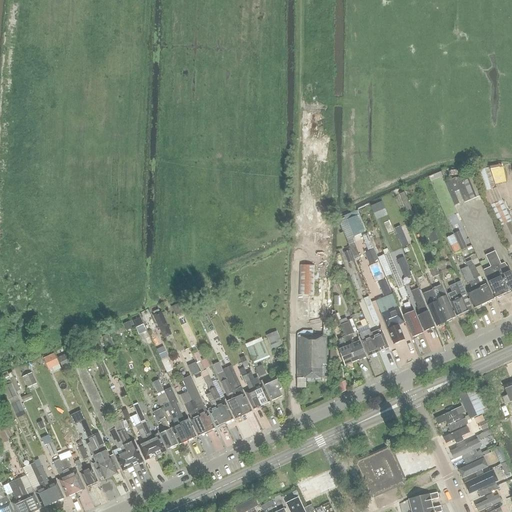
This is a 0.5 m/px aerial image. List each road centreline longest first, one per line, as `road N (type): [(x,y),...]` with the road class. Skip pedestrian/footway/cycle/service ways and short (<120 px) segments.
road 1 (residential): [(120,508),(402,376)]
road 2 (residential): [(463,511),(414,402)]
road 3 (residential): [(402,376),(511,327)]
